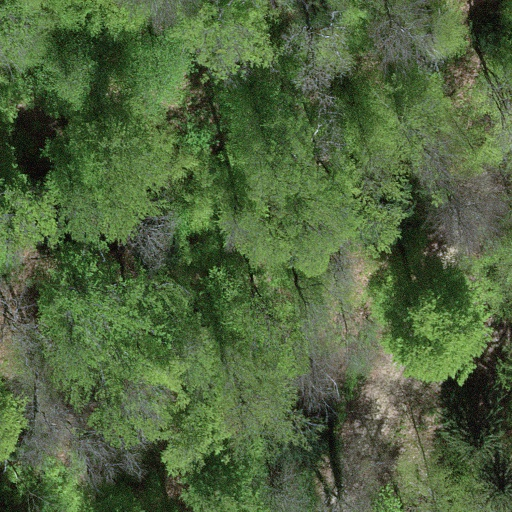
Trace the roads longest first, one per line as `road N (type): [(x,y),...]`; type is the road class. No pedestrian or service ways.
road 1 (track): [(511,144),(409,346),(337,511)]
road 2 (track): [(409,346),(511,257)]
